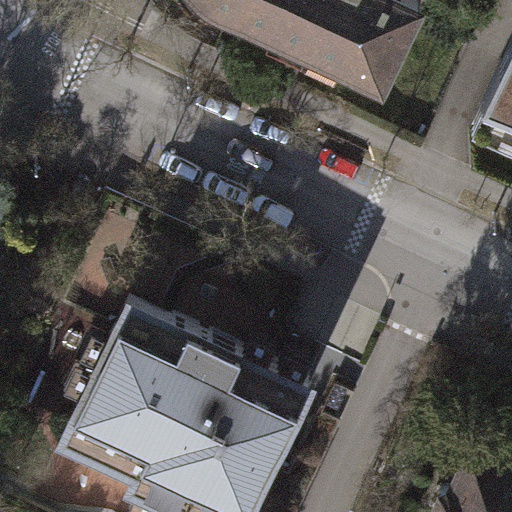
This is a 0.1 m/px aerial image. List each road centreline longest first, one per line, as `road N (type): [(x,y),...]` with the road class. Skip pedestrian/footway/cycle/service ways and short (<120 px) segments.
road 1 (residential): [(0,44),(438,243)]
road 2 (residential): [(438,243),(315,511)]
